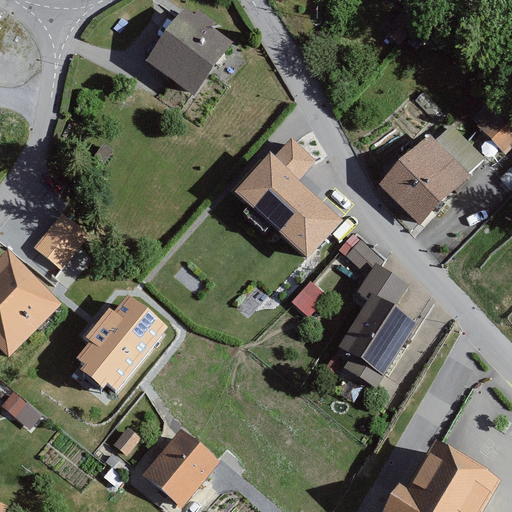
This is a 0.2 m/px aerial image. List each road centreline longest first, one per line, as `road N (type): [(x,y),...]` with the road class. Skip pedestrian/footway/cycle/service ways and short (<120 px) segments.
road 1 (residential): [(248,0),(346,180),(484,334)]
road 2 (residential): [(0,221),(25,183),(44,122),(54,76),(52,28)]
road 3 (residential): [(484,334),(382,511)]
